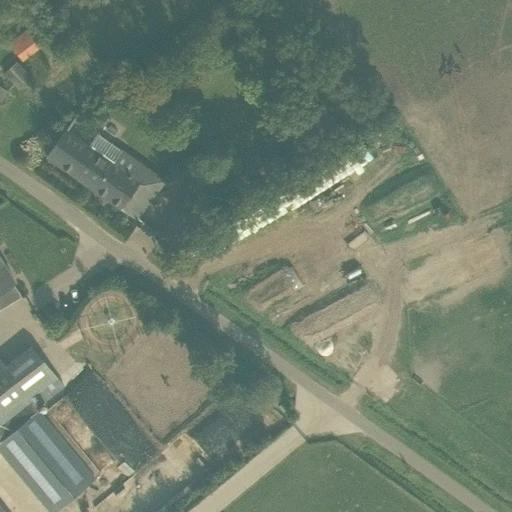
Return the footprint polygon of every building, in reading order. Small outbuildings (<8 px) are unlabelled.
[(22,60),(47,39),(29,17),(4,38),(22,60)] [(31,77),(16,61),(3,74),(18,90),(31,77)] [(46,157),(137,221),(165,181),(99,134),(91,146),(66,128),(46,157)] [(269,174),(256,151),(233,163),(246,187),(269,174)] [(0,291),(14,283),(0,259),(0,291)] [(67,390),(31,346),(0,370),(0,451),(50,511),(54,511),(94,480),(39,413),(67,390)]
